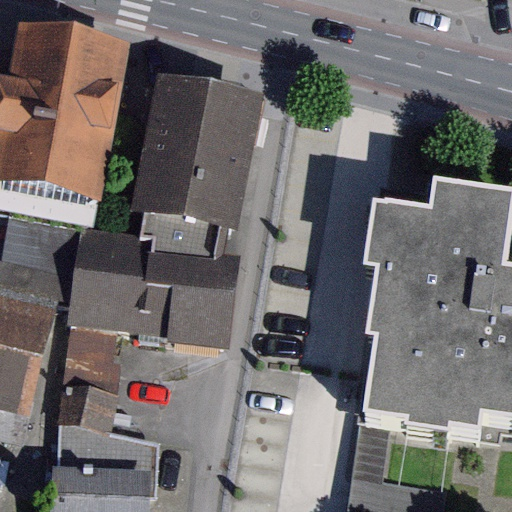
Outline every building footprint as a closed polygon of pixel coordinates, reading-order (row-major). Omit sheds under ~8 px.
[(0,199),(114,221),(140,77),(38,58),(26,124),(0,118),(0,199)] [(271,125),(167,103),(141,226),(245,248),(271,125)] [(511,189),(445,180),(438,210),(386,204),(379,265),(389,266),(380,334),(388,336),(379,411),(422,417),(420,425),(459,430),(460,424),(490,428),(491,413),(511,414),(511,189)] [(0,298),(0,424),(39,434),(85,251),(19,234),(2,300),(0,298)] [(224,447),(208,285),(152,292),(149,265),(81,271),(92,385),(143,380),(150,456),(224,447)] [(158,511),(157,487),(53,496),(54,511),(158,511)]
